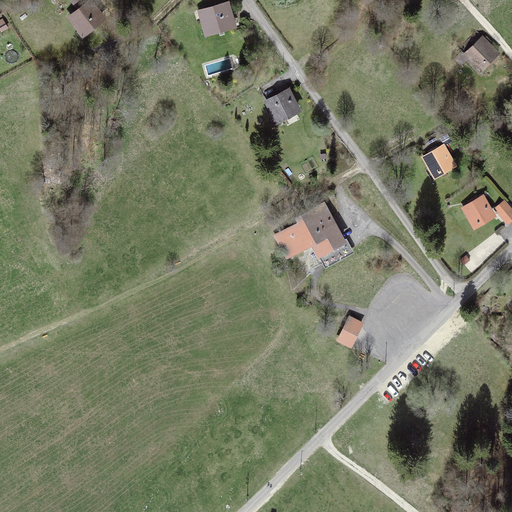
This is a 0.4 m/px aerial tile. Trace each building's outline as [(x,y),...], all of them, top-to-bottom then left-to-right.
[(84,0),(71,0),(79,10),(70,17),(82,33),(102,17),(90,1),(87,4),(84,0)] [(228,11),(226,4),(202,12),(208,32),(232,25),(230,18),(237,16),(234,9),(228,11)] [(486,37),(484,38),(477,31),(460,48),(462,51),(455,59),(461,64),(468,57),(479,68),(497,52),(488,43),(490,41),(486,37)] [(271,109),(267,111),(272,121),(297,109),(288,91),(281,94),(279,91),(271,95),(273,98),(267,101),(271,109)] [(434,164),(438,171),(452,163),(443,148),(438,151),(436,147),(430,151),(432,155),(426,158),(431,166),(434,164)] [(492,214),(483,198),(478,201),(476,198),(469,201),(471,205),(465,209),(474,224),(492,214)] [(511,217),(511,210),(504,201),(496,209),(507,222),(511,217)] [(322,252),(343,241),(323,203),(298,217),(300,222),(276,235),(287,255),(315,239),(322,252)] [(350,317),(338,339),(350,345),(359,328),(362,323),(350,317)]
